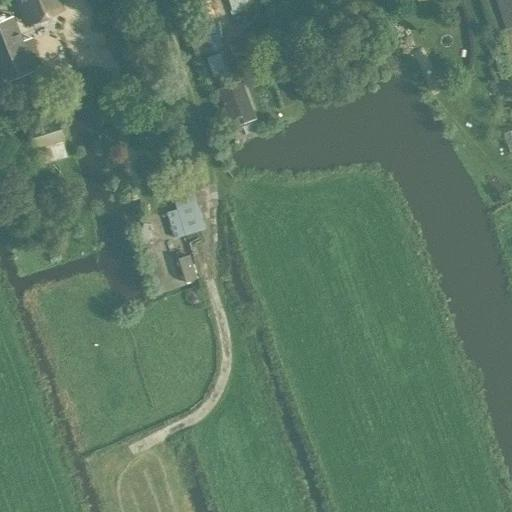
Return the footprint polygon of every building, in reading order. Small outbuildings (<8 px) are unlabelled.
[(57,0),(14,0),(24,25),(62,10),(57,0)] [(511,0),(496,0),(507,30),(511,27),(511,0)] [(13,16),(0,20),(0,82),(0,83),(1,82),(34,70),(13,16)] [(220,53),(207,58),(214,76),(227,72),(220,53)] [(242,81),(219,89),(233,127),(256,118),(242,81)] [(28,128),(34,149),(38,165),(67,157),(62,140),(64,140),(58,120),(28,128)] [(176,209),(166,212),(174,238),(184,235),(196,231),(203,229),(195,202),(176,209)]
